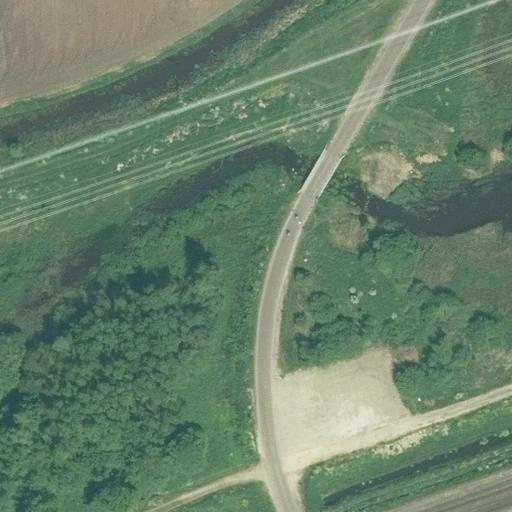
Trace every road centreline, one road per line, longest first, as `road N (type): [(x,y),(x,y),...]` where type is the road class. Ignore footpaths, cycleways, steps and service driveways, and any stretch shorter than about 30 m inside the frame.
road 1 (unclassified): [(288,511),(263,399),(276,276),(299,210),(423,0)]
road 2 (track): [(415,14),(298,60),(147,136),(0,185)]
road 3 (track): [(511,389),(149,511)]
